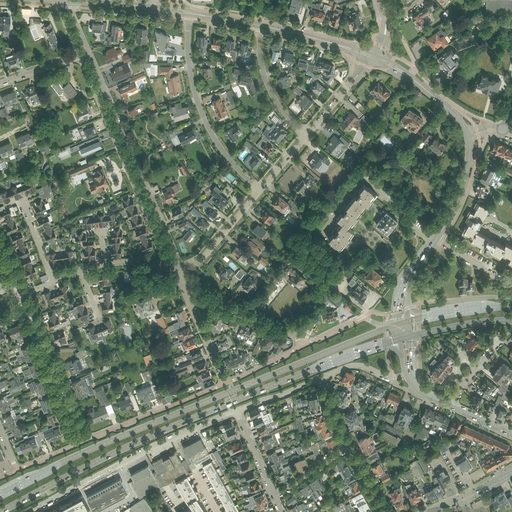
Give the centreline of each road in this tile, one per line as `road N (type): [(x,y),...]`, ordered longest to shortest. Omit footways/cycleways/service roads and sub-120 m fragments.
road 1 (primary): [(0,511),(136,441),(399,338)]
road 2 (primary): [(387,328),(171,414),(0,494)]
road 3 (residential): [(177,270),(177,254),(88,52)]
road 4 (residential): [(80,56),(177,270)]
road 5 (unclassified): [(256,189),(201,115),(188,63),(189,13)]
road 6 (unclassified): [(73,487),(236,411)]
road 7 (residential): [(225,384),(85,440)]
road 8 (residential): [(85,440),(27,313)]
road 9 (residential): [(301,346),(289,331),(182,286)]
road 10 (unclassified): [(303,134),(263,73),(260,25)]
